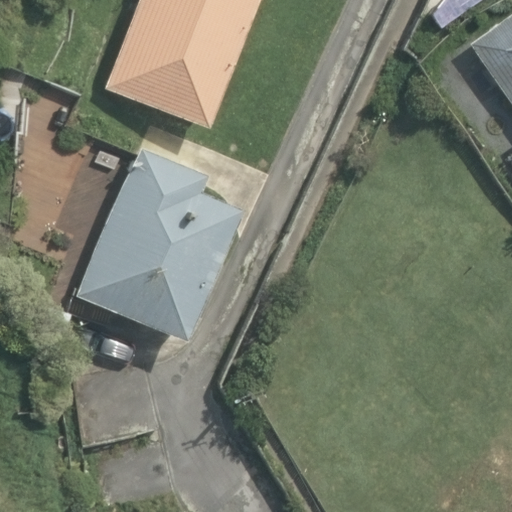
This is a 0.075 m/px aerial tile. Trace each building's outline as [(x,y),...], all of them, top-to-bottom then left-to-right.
[(241,0),(125,0),(96,82),(198,119),(241,0)] [(511,2),(461,39),(511,111),(511,130),(509,132),(511,135),(511,2)] [(207,191),(211,179),(130,151),(79,299),(179,333),(226,197),(207,191)] [(511,511),(511,402),(413,511),(511,511)] [(154,511),(147,488),(91,505),(92,511),(154,511)]
